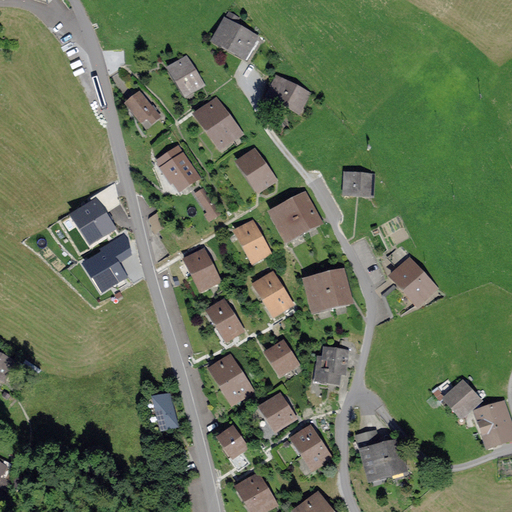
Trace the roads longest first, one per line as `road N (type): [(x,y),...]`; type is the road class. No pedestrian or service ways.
road 1 (unclassified): [(214,511),(102,72),(73,0)]
road 2 (residential): [(354,390),(371,318),(366,287),(308,180),(262,118),(246,67)]
road 3 (residential): [(354,390),(436,467),(511,449)]
road 4 (residential): [(356,511),(344,453),(354,390)]
